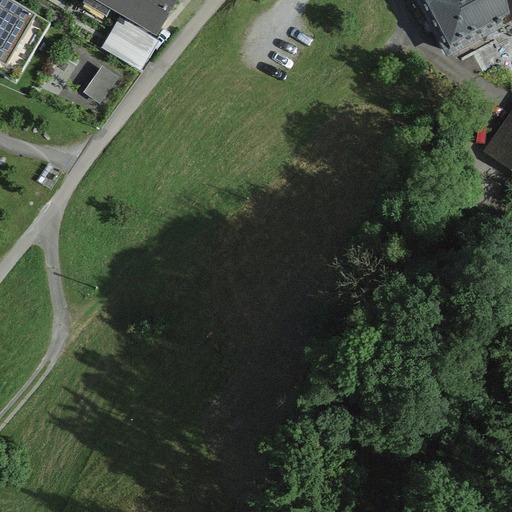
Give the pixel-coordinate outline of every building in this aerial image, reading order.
[(86,0),(115,17),(107,31),(146,55),(155,40),(146,35),(167,0),(86,0)] [(511,0),(419,0),(449,55),(511,21),(511,0)] [(43,27),(0,1),(0,75),(11,82),(43,27)] [(102,102),(124,67),(86,44),(65,80),(102,102)] [(511,116),(487,150),(511,169),(511,116)]
